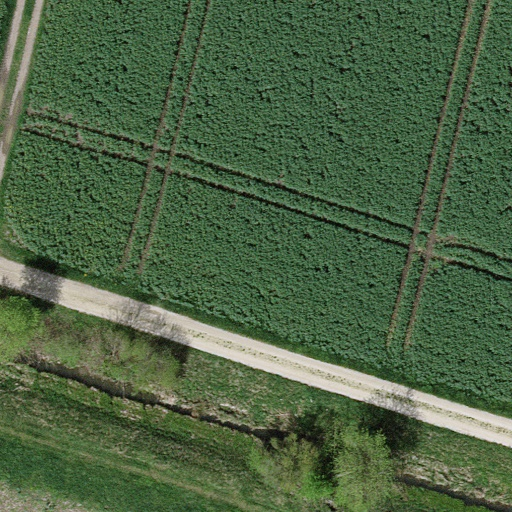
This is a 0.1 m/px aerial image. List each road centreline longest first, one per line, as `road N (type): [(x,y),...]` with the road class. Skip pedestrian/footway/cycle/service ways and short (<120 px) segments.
road 1 (track): [(0,283),(511,444)]
road 2 (track): [(271,511),(0,428)]
